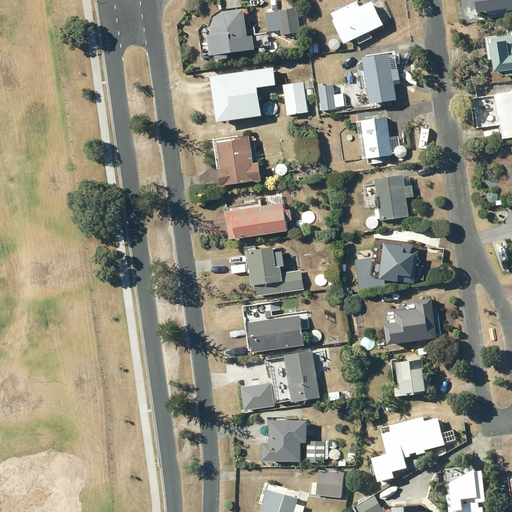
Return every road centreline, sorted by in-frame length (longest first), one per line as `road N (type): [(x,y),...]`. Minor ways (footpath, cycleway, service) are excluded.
road 1 (residential): [(153,0),(212,426),(211,511)]
road 2 (residential): [(175,511),(116,0)]
road 3 (residential): [(430,0),(464,256)]
road 4 (residential): [(511,416),(496,417),(484,404),(469,299)]
